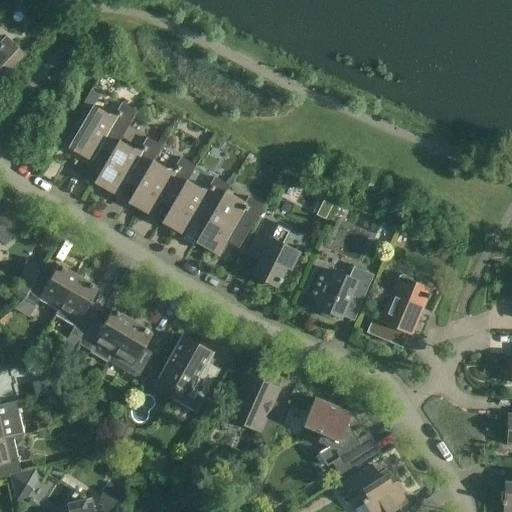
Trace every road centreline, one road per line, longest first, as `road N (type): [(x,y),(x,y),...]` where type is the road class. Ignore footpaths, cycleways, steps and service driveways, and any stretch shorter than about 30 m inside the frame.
road 1 (residential): [(406,404),(373,371),(206,299),(0,166)]
road 2 (residential): [(406,404),(469,511)]
